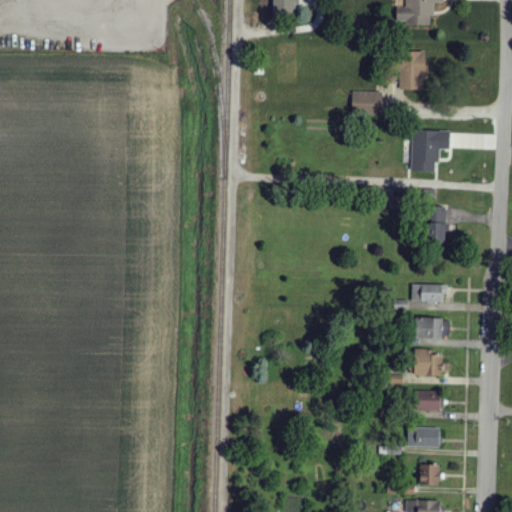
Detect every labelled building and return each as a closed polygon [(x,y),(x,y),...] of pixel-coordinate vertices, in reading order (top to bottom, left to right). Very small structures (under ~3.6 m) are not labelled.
[(273,0),(273,17),(295,17),(295,2),(300,2),(300,0),(273,0)] [(405,0),(406,8),(397,8),(396,22),(405,22),(405,26),(430,26),(430,18),(434,18),(434,4),(443,4),(443,0),(405,0)] [(400,92),(425,91),(424,53),(400,53),(400,92)] [(352,114),(382,115),(382,93),(353,92),(352,114)] [(412,172),(435,172),(435,164),(439,164),(439,150),(450,150),(450,132),(412,132),(412,172)] [(446,245),(446,208),(430,208),(430,225),(426,225),(426,244),(446,245)] [(412,302),(445,303),(446,285),(412,284),(412,302)] [(407,300),(394,301),(394,310),(408,310),(407,300)] [(415,337),(450,338),(450,319),(416,318),(415,337)] [(429,349),(415,349),(414,375),(442,376),(443,355),(429,355),(429,349)] [(403,385),(402,374),(384,375),(385,386),(403,385)] [(444,411),(444,392),(416,391),(416,410),(444,411)] [(440,428),(408,427),(407,447),(439,448),(440,428)] [(420,486),(440,485),(440,464),(420,464),(420,486)] [(440,511),(441,501),(407,500),(406,511),(440,511)]
